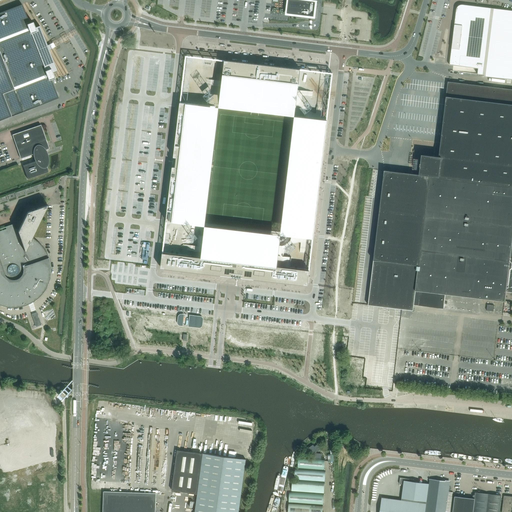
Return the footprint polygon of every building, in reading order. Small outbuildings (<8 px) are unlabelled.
[(288,0),(287,13),(313,17),(315,2),(314,2),(314,1),(311,0),(311,2),(310,2),(310,0),(308,0),(302,0),(303,1),(302,1),(301,0),(288,0)] [(22,4),(0,12),(0,120),(11,116),(58,98),(51,79),(54,78),(52,73),(49,75),(48,74),(52,72),(57,70),(56,69),(48,50),(52,48),(51,46),(49,44),(47,45),(39,27),(39,26),(34,27),(31,29),(30,27),(34,26),(32,22),(29,23),(22,4)] [(456,11),(449,65),(477,68),(476,74),(483,75),(483,76),(511,79),(511,13),(492,11),(492,10),(484,9),(484,10),(464,8),(464,10),(463,12),(456,11)] [(174,157),(176,157),(175,167),(173,167),(161,268),(276,281),(307,285),(332,73),(186,56),(174,157)] [(511,89),(447,81),(442,126),(440,143),(438,156),(421,154),(420,163),(419,174),(384,170),(368,305),(396,308),(402,309),(413,310),(414,305),(443,308),(443,307),(478,311),(480,298),(505,301),(506,291),(511,291),(511,89)] [(45,150),(49,149),(41,125),(12,135),(20,159),(34,154),(34,156),(35,158),(36,161),(23,165),(27,179),(48,172),(46,166),(46,165),(47,165),(47,164),(47,163),(48,162),(48,161),(48,160),(48,159),(48,158),(48,157),(47,156),(47,155),(47,154),(48,154),(47,152),(46,152),(45,150)] [(53,180),(42,183),(44,188),(55,184),(53,180)] [(48,257),(46,253),(43,248),(40,244),(36,241),(31,238),(47,204),(36,208),(35,212),(31,210),(27,212),(19,227),(16,228),(15,229),(13,224),(11,227),(9,226),(8,228),(0,231),(0,305),(1,306),(6,307),(11,307),(16,307),(21,307),(25,305),(30,303),(34,301),(38,298),(41,294),(44,290),(47,286),(49,282),(50,277),(50,272),(50,267),(50,262),(48,257)] [(32,314),(36,327),(41,325),(37,313),(32,314)] [(179,316),(178,317),(178,322),(178,323),(178,324),(179,324),(180,325),(198,327),(199,327),(200,327),(201,326),(202,325),(203,320),(203,319),(202,318),(202,317),(200,316),(182,314),(180,314),(180,315),(179,315),(179,316)] [(0,396),(0,409),(11,406),(8,397),(0,396)] [(127,481),(130,419),(95,417),(92,480),(105,480),(127,481)] [(11,443),(0,445),(0,469),(16,464),(16,462),(45,454),(37,427),(9,435),(11,443)] [(313,444),(307,449),(313,458),(321,458),(322,453),(317,453),(316,452),(317,451),(320,449),(317,444),(314,446),(313,444)] [(177,450),(171,490),(197,494),(194,511),(238,511),(246,459),(177,450)] [(324,470),(325,459),(299,457),(298,468),(324,470)] [(325,471),(295,469),(294,480),(325,482),(325,471)] [(414,482),(414,480),(400,478),(399,484),(403,484),(401,500),(381,497),(380,506),(380,507),(379,511),(424,511),(428,484),(414,482)] [(445,511),(448,492),(450,482),(430,479),(425,511),(445,511)] [(291,491),(324,493),(325,482),(292,480),(291,491)] [(102,511),(155,511),(156,493),(103,491),(102,511)] [(454,497),(452,511),(499,511),(501,496),(481,493),(479,491),(477,493),(475,493),(475,494),(473,496),(474,498),(474,499),(455,496),(454,497)] [(324,494),(289,492),(288,503),(323,505),(324,494)] [(448,492),(445,511),(452,511),(454,497),(453,496),(453,492),(448,492)] [(511,511),(511,497),(504,496),(501,511),(511,511)] [(322,511),(323,506),(288,503),(287,511),(322,511)]
